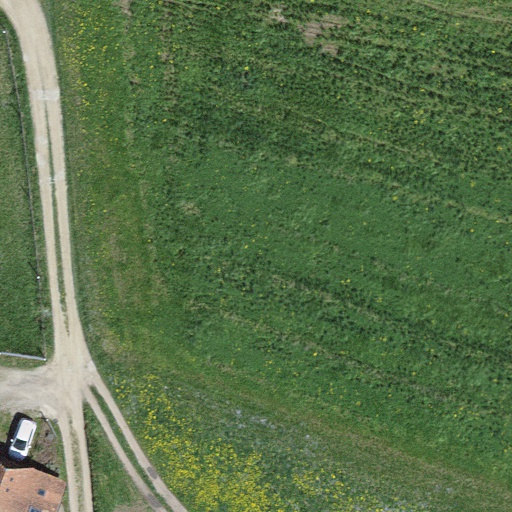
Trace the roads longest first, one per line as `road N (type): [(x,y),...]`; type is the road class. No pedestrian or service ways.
road 1 (track): [(78,511),(53,173),(35,32),(18,0)]
road 2 (track): [(64,334),(153,496),(170,511)]
